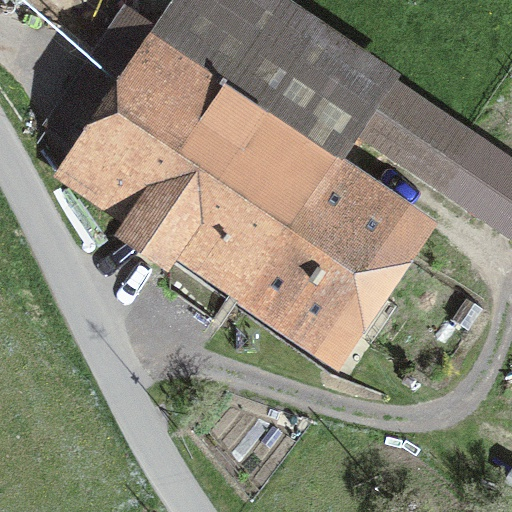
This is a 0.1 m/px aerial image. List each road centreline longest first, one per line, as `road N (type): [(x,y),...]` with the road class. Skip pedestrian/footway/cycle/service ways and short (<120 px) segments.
road 1 (track): [(511,288),(479,385),(451,410),(417,418),(378,417),(222,366),(107,365)]
road 2 (unclassified): [(191,511),(0,151)]
